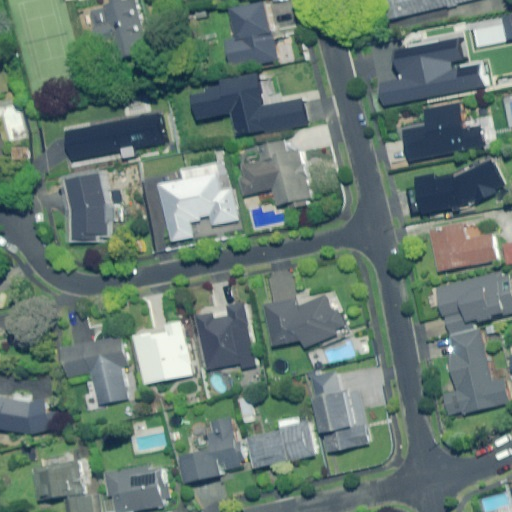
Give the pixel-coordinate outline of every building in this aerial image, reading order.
[(477,0),(383,0),(389,22),(477,0)] [(283,60),(282,51),(290,50),(288,37),(280,38),(274,3),(238,9),(243,39),(231,41),(235,68),(282,61),(283,60)] [(138,7),(97,15),(106,60),(147,52),(138,7)] [(426,61),(423,47),(397,52),(407,104),(459,93),(457,85),(465,83),(466,86),(486,82),(483,70),(474,72),(472,61),(454,64),(452,56),(426,61)] [(238,115),(241,136),(312,124),(309,100),(271,107),(265,75),(229,82),(229,86),(199,91),(204,120),(238,115)] [(473,134),(467,104),(430,111),(433,127),(410,132),(416,161),(454,154),(453,146),(463,144),(461,136),(473,134)] [(149,129),(146,115),(95,125),(97,132),(71,138),(75,162),(127,152),(129,161),(152,157),(150,148),(168,145),(164,126),(149,129)] [(294,155),(291,140),(267,146),(271,162),(251,167),(254,178),(249,179),(253,197),(281,190),(284,207),(319,198),(308,152),(294,155)] [(509,186),(497,160),(461,177),(442,179),(441,174),(421,177),(427,215),(466,207),(480,200),(481,204),(502,193),(500,190),(509,186)] [(188,172),(190,181),(164,186),(177,242),(199,238),(196,223),(206,221),(205,217),(216,215),(218,225),(243,220),(237,189),(227,191),(223,174),(218,175),(216,166),(188,172)] [(105,198),(103,177),(74,179),(80,241),(114,238),(112,222),(125,221),(127,205),(111,205),(110,197),(105,198)] [(471,240),(468,225),(435,232),(443,272),(504,260),(499,234),(471,240)] [(453,331),(483,324),(511,316),(511,275),(511,270),(443,287),(453,331)] [(280,347),(308,341),(310,350),(322,347),(321,343),(342,339),(340,331),(351,329),(347,312),(344,312),(340,290),(314,295),(314,291),(297,295),(298,301),(272,306),(280,347)] [(262,366),(251,304),(234,307),(235,317),(220,320),(219,314),(203,317),(213,370),(247,364),(247,369),(262,366)] [(189,324),(171,327),(173,335),(158,337),(157,334),(143,336),(151,384),(198,376),(189,324)] [(485,329),(455,337),(459,353),(453,355),(461,390),(449,393),(455,418),(511,403),(511,394),(508,378),(497,381),(485,329)] [(134,367),(128,337),(69,349),(76,378),(98,373),(105,405),(134,399),(127,368),(134,367)] [(319,400),(321,400),(333,453),(377,444),(373,426),(359,429),(351,393),(349,394),(344,373),(335,375),(319,378),(321,391),(317,392),(319,400)] [(56,399),(51,376),(32,380),(0,375),(0,429),(35,435),(62,430),(56,399)] [(260,421),(255,396),(243,399),(248,423),(260,421)] [(193,484),(196,483),(198,493),(205,491),(203,481),(228,476),(227,471),(247,467),(246,461),(251,460),(244,426),(239,427),(236,416),(216,420),(217,426),(212,427),(213,431),(217,451),(187,457),(193,484)] [(258,436),(258,439),(254,440),(262,471),(278,467),(280,475),(297,471),(295,463),(322,456),(314,422),(304,425),(303,417),(284,422),(286,429),(258,436)] [(58,471),(57,466),(44,468),(48,501),(56,500),(63,499),(71,498),(72,511),(107,511),(105,495),(91,497),(86,462),(65,465),(66,470),(58,471)] [(139,511),(170,506),(165,480),(170,479),(167,463),(111,473),(115,498),(109,499),(111,511),(139,511)]
